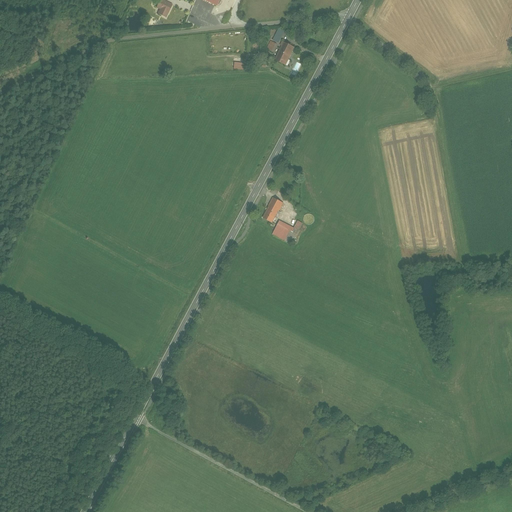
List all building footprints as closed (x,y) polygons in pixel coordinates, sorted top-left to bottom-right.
[(164,0),(160,0),(157,8),(160,10),(158,14),(167,18),(172,6),(173,4),(164,0)] [(280,43),(285,30),(278,28),(274,41),(280,43)] [(286,64),(295,47),(283,41),(281,45),(282,46),(276,59),(286,64)] [(297,73),(301,64),(297,62),(293,71),(297,73)] [(284,203),(274,198),(263,217),(273,223),(284,203)] [(295,228),(281,221),(273,235),(285,242),(292,230),(298,234),(303,223),(301,222),(299,221),(295,228)]
